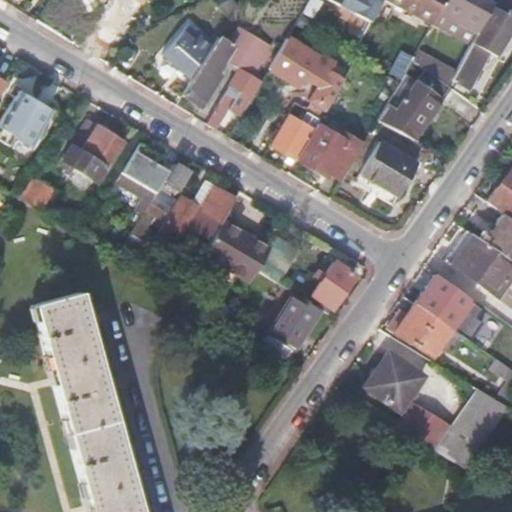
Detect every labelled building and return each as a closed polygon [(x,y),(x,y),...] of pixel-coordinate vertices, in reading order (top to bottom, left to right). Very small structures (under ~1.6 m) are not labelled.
[(137,12),(116,0),(66,0),(60,11),(116,46),(137,12)] [(228,14),(237,1),(236,0),(221,0),(217,4),(228,14)] [(382,0),(327,0),(371,22),(382,0)] [(383,0),(431,25),(440,10),(445,0),(383,0)] [(445,0),(440,10),(477,31),(450,80),(452,81),(493,5),(484,0),(445,0)] [(511,28),(511,17),(493,5),(452,81),(467,88),(488,53),(495,57),(511,28)] [(199,31),(189,22),(161,55),(187,78),(208,44),(196,34),(199,31)] [(239,91),(251,98),(261,82),(255,79),(271,53),(237,33),(239,30),(226,22),(182,98),(199,108),(227,62),(239,70),(229,85),(239,91)] [(309,102),(325,112),(343,81),(328,72),(334,63),(319,54),(317,58),(286,40),(269,69),(299,88),(306,78),(319,86),(309,102)] [(412,72),(417,65),(412,61),(407,70),(412,72)] [(412,140),(448,87),(424,70),(409,92),(399,85),(391,99),(400,105),(396,111),(387,105),(377,121),(412,140)] [(18,90),(14,95),(30,105),(33,99),(18,90)] [(229,96),(224,94),(206,124),(215,129),(227,109),(240,117),(251,98),(239,91),(232,104),(226,101),(229,96)] [(28,146),(51,110),(33,99),(30,105),(14,95),(0,118),(0,140),(7,145),(12,136),(28,146)] [(270,144),(296,160),(314,130),(288,115),(270,144)] [(121,141),(88,119),(61,161),(69,167),(70,165),(94,180),(98,175),(100,177),(121,141)] [(348,143),(318,124),(314,130),(296,160),(328,179),(330,175),(341,182),(363,145),(352,138),(348,143)] [(7,145),(23,154),(28,146),(12,136),(7,145)] [(417,166),(379,143),(353,183),(391,207),(417,166)] [(116,181),(148,202),(162,180),(167,171),(151,161),(155,154),(138,144),(116,181)] [(163,181),(162,180),(148,202),(136,223),(148,231),(156,219),(164,224),(161,229),(166,232),(169,227),(178,233),(184,222),(210,239),(221,221),(234,199),(204,182),(191,203),(180,197),(175,206),(165,201),(174,187),(175,188),(185,171),(173,164),(163,181)] [(511,168),(487,202),(505,215),(511,205),(511,168)] [(42,183),(28,205),(42,214),(56,191),(42,183)] [(493,227),(489,233),(485,231),(478,241),(511,264),(511,221),(502,215),(493,227)] [(221,221),(210,239),(200,255),(247,284),(255,271),(268,250),(221,221)] [(146,242),(130,232),(123,244),(138,254),(146,242)] [(511,281),(511,269),(464,235),(445,261),(499,299),(511,281)] [(276,236),(268,250),(255,271),(277,284),(298,250),(276,236)] [(306,301),(318,309),(327,314),(353,277),(333,262),(323,276),(316,271),(312,277),(318,282),(308,296),(309,297),(306,301)] [(199,277),(190,271),(176,295),(185,301),(199,277)] [(434,275),(413,304),(450,329),(469,300),(434,275)] [(86,511),(140,511),(139,509),(137,510),(123,459),(125,458),(122,445),(120,446),(106,395),(108,394),(105,382),(103,383),(88,331),(90,331),(87,318),(85,319),(78,293),(30,306),(51,383),(86,511)] [(318,309),(306,301),(294,294),(261,347),(288,363),(294,353),(292,352),(318,309)] [(387,329),(431,356),(438,346),(450,329),(413,304),(406,315),(402,321),(396,317),(387,329)] [(363,386),(404,414),(411,404),(417,396),(410,392),(421,377),(387,353),(363,386)] [(510,380),(496,400),(507,406),(511,398),(511,369),(497,360),(491,368),(510,380)] [(507,407),(506,407),(478,390),(451,427),(435,451),(463,467),(507,407)] [(451,427),(411,404),(404,414),(394,427),(435,451),(451,427)]
